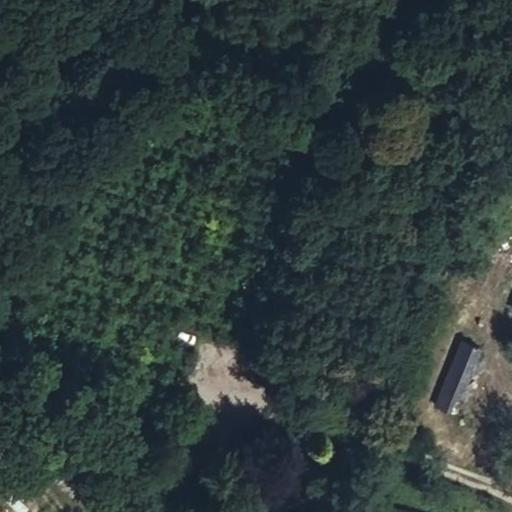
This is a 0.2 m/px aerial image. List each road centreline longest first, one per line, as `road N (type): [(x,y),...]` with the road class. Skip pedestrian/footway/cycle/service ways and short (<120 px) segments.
road 1 (track): [(163,511),(196,478),(248,396),(329,421)]
road 2 (unclassified): [(329,421),(511,495)]
